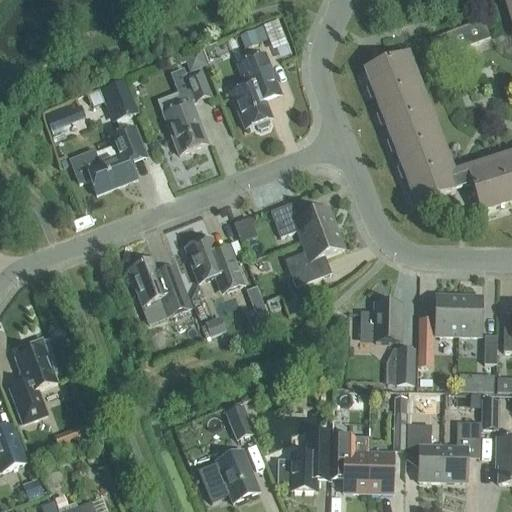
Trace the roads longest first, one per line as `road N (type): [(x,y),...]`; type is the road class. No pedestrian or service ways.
road 1 (residential): [(4,279),(346,145)]
road 2 (residential): [(511,261),(423,260),(397,251),(383,238),(346,145)]
road 3 (residential): [(346,145),(322,52),(344,0)]
